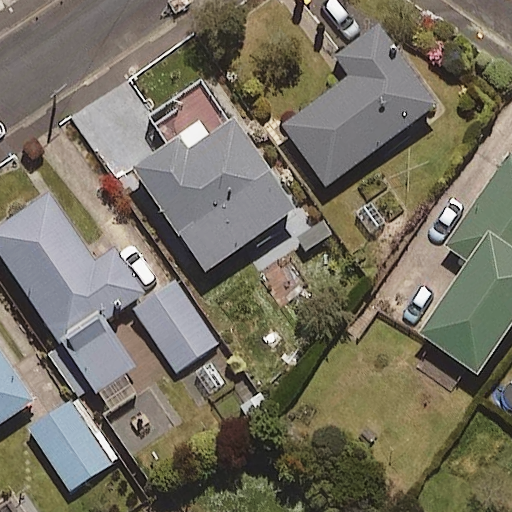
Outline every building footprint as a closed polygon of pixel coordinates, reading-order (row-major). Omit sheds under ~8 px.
[(440,120),(385,41),(342,71),(356,90),(287,138),(330,198),(440,120)] [(299,225),(205,86),(153,122),(177,157),(139,182),(209,286),(299,225)] [(511,171),(450,256),(479,277),(427,348),(482,389),(511,348),(511,171)] [(86,256),(50,205),(0,240),(0,259),(113,420),(149,395),(104,331),(148,301),(106,242),(86,256)] [(219,351),(180,290),(139,317),(179,377),(219,351)] [(0,437),(41,409),(0,348),(0,437)] [(75,402),(29,434),(74,498),(120,466),(75,402)]
